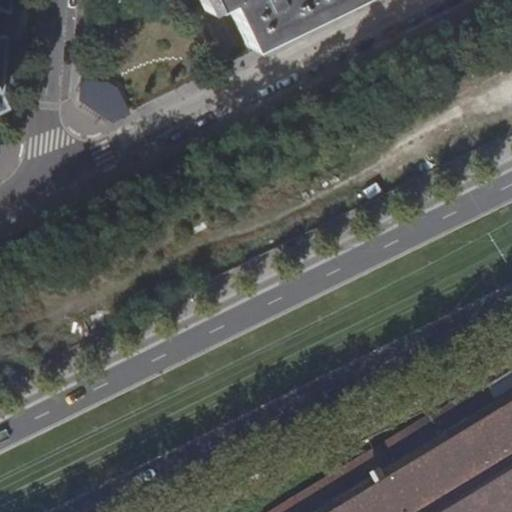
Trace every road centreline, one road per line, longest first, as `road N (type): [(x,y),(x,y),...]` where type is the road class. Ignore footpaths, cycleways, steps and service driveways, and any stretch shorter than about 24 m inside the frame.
road 1 (primary): [(511,184),(0,437)]
road 2 (primary): [(79,511),(511,300)]
road 3 (residential): [(43,184),(423,0)]
road 4 (residential): [(43,184),(55,0)]
